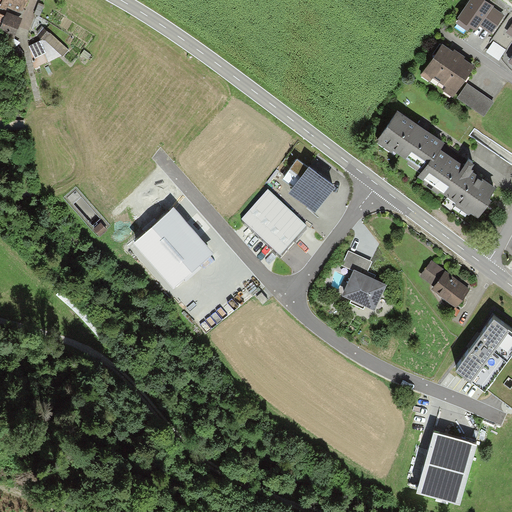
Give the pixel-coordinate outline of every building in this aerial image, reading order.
[(0,0),(0,7),(0,8),(0,7),(0,9),(19,16),(21,11),(24,12),(28,0),(0,0)] [(490,4),(483,0),(466,0),(456,16),(474,28),(490,4)] [(8,13),(0,31),(0,33),(14,40),(23,19),(8,13)] [(43,38),(62,56),(67,50),(48,32),(43,38)] [(40,42),(49,63),(62,56),(43,38),(40,42)] [(49,63),(40,42),(29,47),(34,70),(49,63)] [(495,42),(488,53),(501,61),(508,50),(495,42)] [(472,64),(442,43),(422,72),(430,78),(432,75),(446,85),(444,88),(452,93),(472,64)] [(490,101),(466,84),(457,96),(481,113),(490,101)] [(463,158),(440,143),(445,137),(398,105),(375,137),(392,148),(393,146),(409,157),(407,159),(420,168),(418,171),(426,177),(424,180),(439,190),(441,188),(456,198),(454,200),(476,215),(492,191),(490,190),(496,182),(472,166),(474,162),(471,160),(474,156),(468,151),(463,158)] [(295,187),(291,193),(315,212),(334,187),(298,160),(284,179),(295,187)] [(268,192),(243,219),(280,252),(305,225),(268,192)] [(173,202),(134,236),(174,282),(184,272),(214,245),(173,202)] [(101,222),(96,226),(101,232),(107,228),(101,222)] [(421,276),(433,285),(443,271),(430,262),(421,276)] [(433,285),(432,286),(455,303),(466,288),(443,271),(433,285)] [(354,272),(344,294),(373,306),(382,284),(354,272)] [(262,290),(256,296),(263,305),(270,300),(262,290)] [(511,323),(494,310),(456,360),(487,384),(486,386),(511,406),(511,323)] [(478,441),(434,428),(417,488),(461,501),(478,441)]
